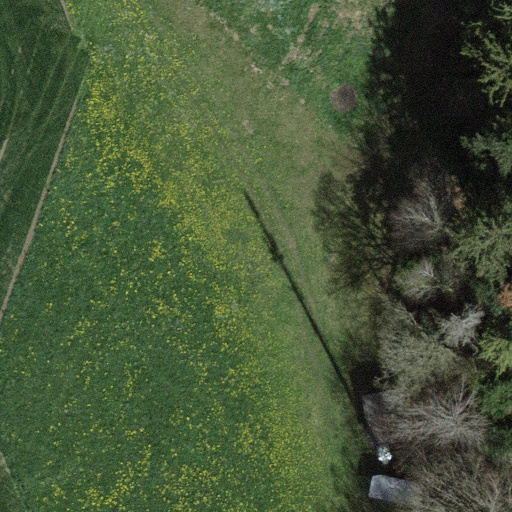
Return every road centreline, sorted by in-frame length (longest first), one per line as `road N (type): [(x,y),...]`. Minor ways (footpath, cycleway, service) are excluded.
road 1 (track): [(140,0),(310,275),(347,478)]
road 2 (track): [(511,22),(409,198),(310,275)]
